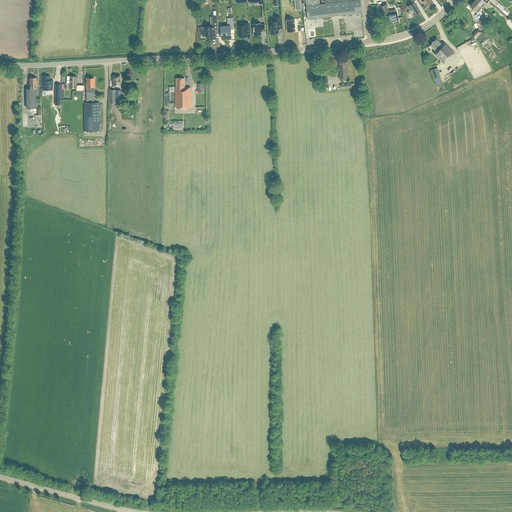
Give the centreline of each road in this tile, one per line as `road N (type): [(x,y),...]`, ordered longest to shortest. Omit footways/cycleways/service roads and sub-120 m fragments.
road 1 (tertiary): [(370,41),(222,57),(0,64)]
road 2 (unclassified): [(0,476),(137,511)]
